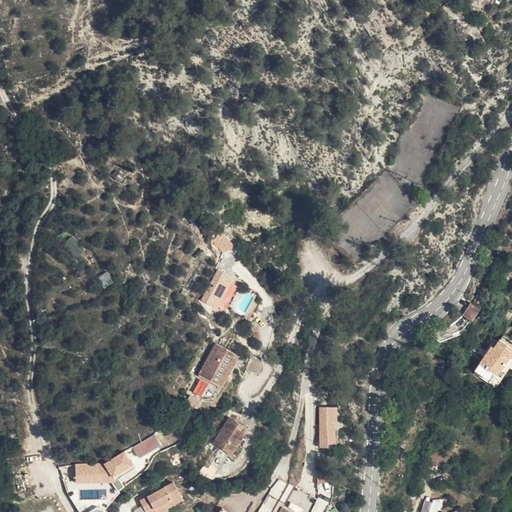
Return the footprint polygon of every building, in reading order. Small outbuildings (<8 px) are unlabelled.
[(217,270),(200,300),(223,313),(240,283),(217,270)] [(98,277),(104,288),(114,282),(108,271),(98,277)] [(487,285),(480,295),(485,298),(492,288),(487,285)] [(476,296),(468,308),(477,315),(485,303),(476,296)] [(493,354),(491,352),(480,368),(493,377),(494,375),(499,378),(511,358),(511,331),(510,331),(497,349),(493,354)] [(199,368),(207,373),(211,370),(208,373),(221,379),(236,348),(214,337),(199,368)] [(481,346),(491,352),(493,354),(497,349),(484,340),(481,346)] [(199,378),(193,393),(202,397),(208,382),(199,378)] [(319,446),(337,446),(336,407),(318,407),(319,446)] [(256,426),(238,413),(222,437),(240,450),(256,426)] [(132,447),(138,458),(160,445),(154,434),(132,447)] [(417,467),(419,452),(411,451),(410,466),(417,467)] [(427,453),(419,452),(417,467),(426,468),(427,453)] [(138,500),(145,511),(159,511),(183,497),(172,480),(138,500)] [(65,511),(61,499),(21,511),(65,511)] [(297,511),(299,509),(284,500),(277,511),(297,511)]
